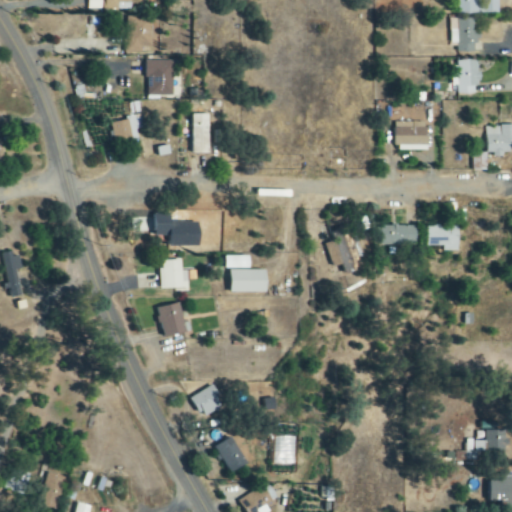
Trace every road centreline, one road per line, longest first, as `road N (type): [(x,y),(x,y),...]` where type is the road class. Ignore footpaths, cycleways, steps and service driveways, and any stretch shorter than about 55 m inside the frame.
road 1 (tertiary): [(205,511),(121,348),(47,113),(0,24)]
road 2 (residential): [(511,184),(66,184)]
